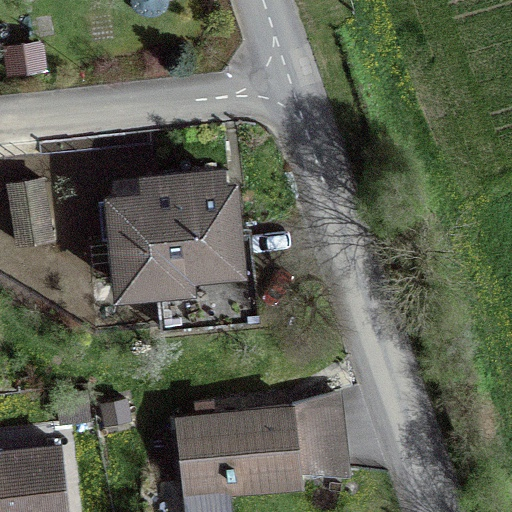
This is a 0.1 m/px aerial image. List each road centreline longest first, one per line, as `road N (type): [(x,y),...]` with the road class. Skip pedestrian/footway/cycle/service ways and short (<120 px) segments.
road 1 (residential): [(435,511),(290,95)]
road 2 (residential): [(290,95),(0,123)]
